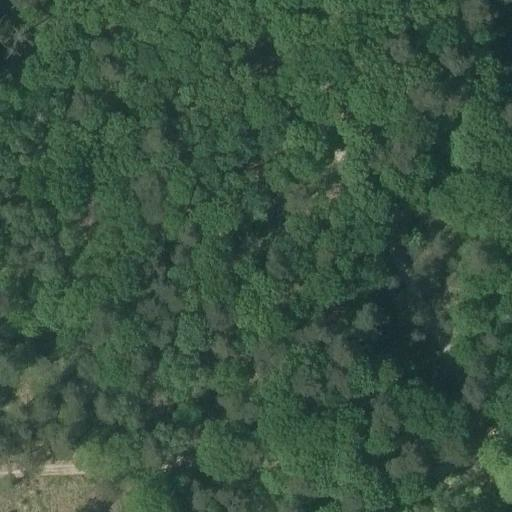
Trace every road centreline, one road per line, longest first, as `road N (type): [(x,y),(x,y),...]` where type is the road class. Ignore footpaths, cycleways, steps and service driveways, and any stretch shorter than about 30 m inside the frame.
road 1 (track): [(479,448),(475,407),(273,48),(259,0)]
road 2 (track): [(0,473),(479,448)]
